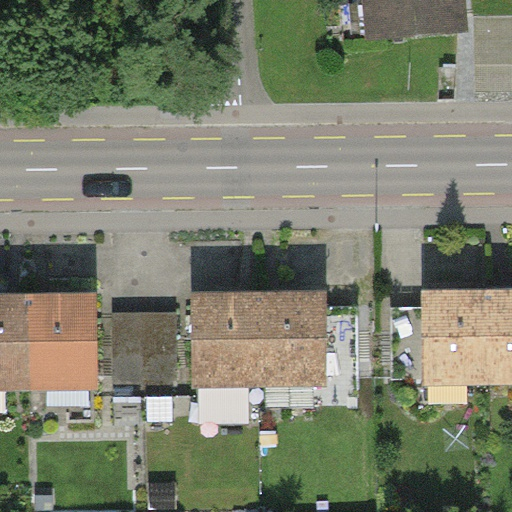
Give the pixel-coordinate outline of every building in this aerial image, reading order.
[(364,0),(370,44),(471,33),(467,0),(364,0)] [(511,297),(459,297),(421,297),(421,377),(511,377),(511,297)] [(184,381),(184,301),(107,301),(107,382),(184,381)] [(233,301),(192,301),(192,383),(327,383),(327,301),(298,301),(233,301)] [(0,304),(0,384),(94,384),(94,304),(66,304),(0,304)]
